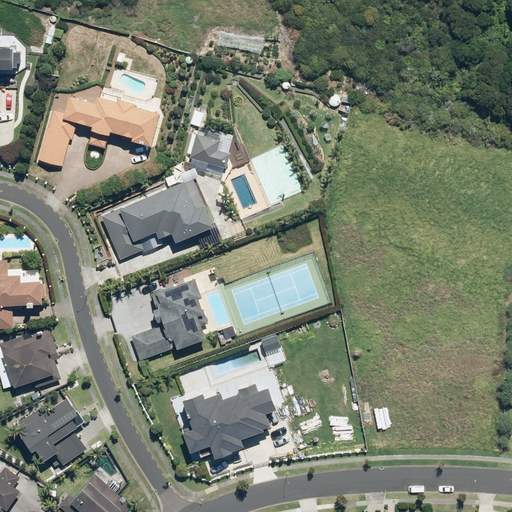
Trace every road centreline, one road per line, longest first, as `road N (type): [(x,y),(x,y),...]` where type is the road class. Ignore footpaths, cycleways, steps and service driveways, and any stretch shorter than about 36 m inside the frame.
road 1 (residential): [(0,190),(45,211),(64,238),(112,403),(176,511)]
road 2 (residential): [(217,511),(290,488),(342,482),(511,482)]
